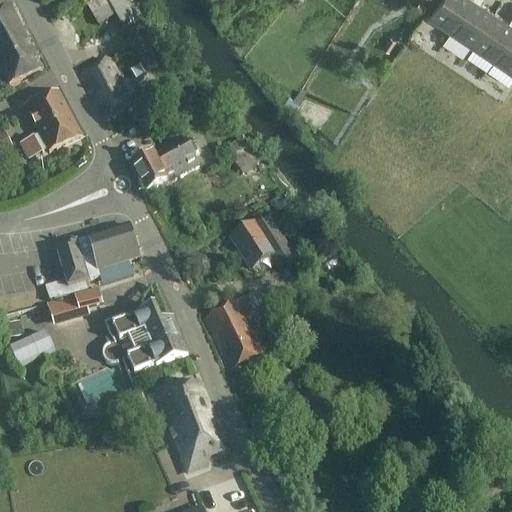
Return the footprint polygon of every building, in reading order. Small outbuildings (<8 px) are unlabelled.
[(115,16),(122,28),(141,18),(130,0),(98,0),(87,6),(98,26),(115,16)] [(440,0),(429,17),(451,32),(472,0),(440,0)] [(472,0),(451,32),(472,46),(495,13),(475,0),(472,0)] [(0,70),(9,89),(43,72),(11,9),(0,14),(0,70)] [(472,46),(494,61),(511,33),(511,24),(495,13),(472,46)] [(511,33),(494,61),(511,73),(511,33)] [(80,78),(105,124),(136,108),(131,99),(136,96),(135,94),(150,86),(140,66),(131,71),(135,78),(123,84),(112,62),(80,78)] [(20,146),(29,162),(43,155),(42,154),(48,151),(50,155),(83,137),(58,90),(25,108),(39,135),(34,138),(34,139),(20,146)] [(296,108),(288,102),(284,109),(292,115),(296,108)] [(130,164),(148,197),(199,170),(182,137),(130,164)] [(226,148),(241,176),(261,165),(251,148),(249,149),(243,139),(226,148)] [(235,242),(252,269),(272,256),(261,239),(274,232),(267,222),(254,229),(235,242)] [(129,226),(56,249),(69,290),(90,283),(101,279),(99,274),(140,260),(129,226)] [(93,292),(79,297),(73,298),(47,307),(54,330),(88,319),(86,311),(102,307),(98,291),(93,292)] [(264,355),(238,303),(203,320),(229,372),(264,355)] [(122,361),(131,383),(143,378),(145,375),(144,372),(151,369),(151,367),(155,365),(156,367),(188,356),(173,318),(162,322),(155,306),(129,318),(127,313),(105,323),(114,344),(108,347),(106,349),(104,351),(103,353),(103,356),(103,358),(104,361),(106,363),(108,365),(112,365),(116,364),(122,361)] [(182,460),(189,477),(209,469),(208,465),(211,464),(210,460),(225,454),(221,444),(224,443),(220,433),(211,413),(200,385),(197,383),(158,397),(159,402),(182,460)] [(365,474),(369,485),(388,479),(384,468),(365,474)]
